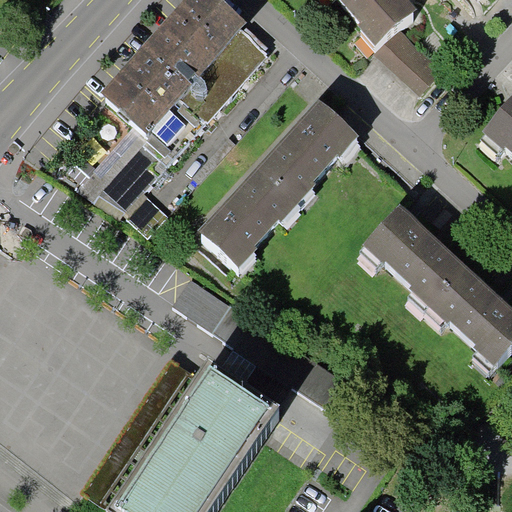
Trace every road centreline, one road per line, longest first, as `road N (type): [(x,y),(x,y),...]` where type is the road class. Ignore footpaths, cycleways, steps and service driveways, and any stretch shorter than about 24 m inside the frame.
road 1 (residential): [(249,0),(418,148)]
road 2 (tertiary): [(0,120),(111,0)]
road 3 (residential): [(511,42),(418,148)]
road 4 (residential): [(418,148),(511,233)]
